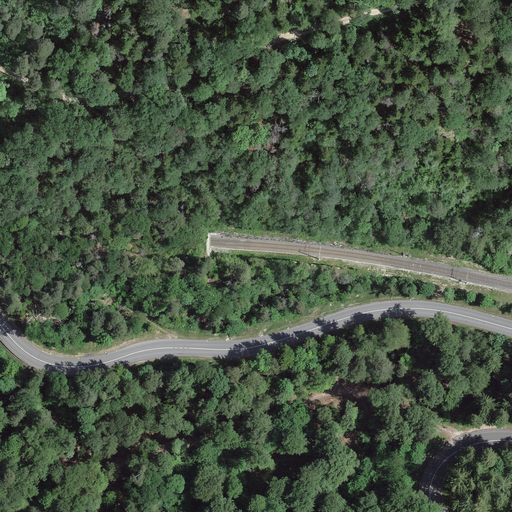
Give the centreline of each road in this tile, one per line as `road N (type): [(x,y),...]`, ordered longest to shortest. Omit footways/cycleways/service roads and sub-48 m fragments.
road 1 (secondary): [(511,330),(397,309),(251,349),(156,350),(86,368),(44,363),(0,325)]
road 2 (track): [(465,440),(409,404),(347,387),(106,465),(53,456),(0,430)]
road 3 (track): [(424,0),(96,96),(0,71)]
road 4 (secondary): [(432,511),(429,479),(448,448),(511,437)]
